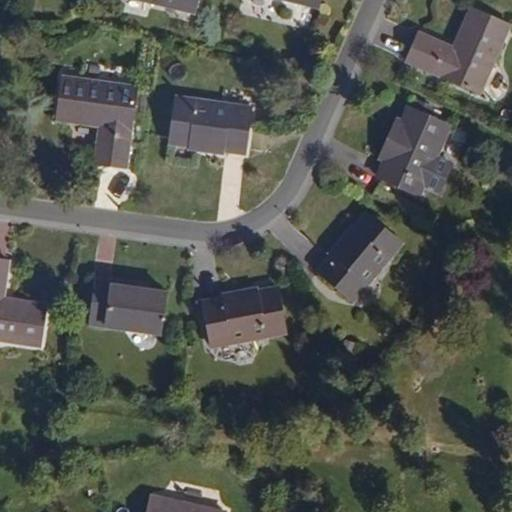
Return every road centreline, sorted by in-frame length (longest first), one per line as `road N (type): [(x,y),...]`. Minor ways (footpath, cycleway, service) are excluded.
road 1 (residential): [(0,208),(191,235),(268,220),(309,162)]
road 2 (residential): [(309,162),(377,0)]
